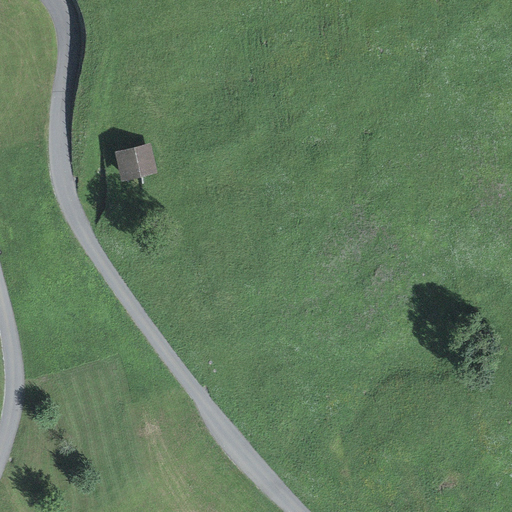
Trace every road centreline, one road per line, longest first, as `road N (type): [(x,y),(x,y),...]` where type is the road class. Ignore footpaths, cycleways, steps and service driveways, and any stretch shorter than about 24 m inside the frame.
road 1 (unclassified): [(298,511),(199,395),(73,211),(60,126),(68,26),(56,0)]
road 2 (unclassified): [(0,293),(14,368),(0,447)]
